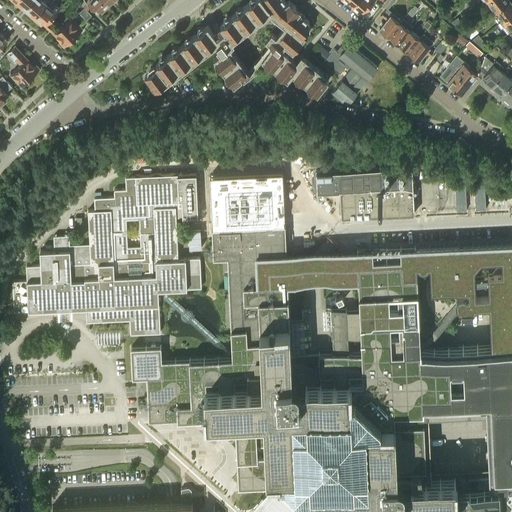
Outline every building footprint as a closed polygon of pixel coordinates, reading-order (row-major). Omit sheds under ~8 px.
[(15,0),(16,1),(15,3),(19,6),(21,5),(25,8),(31,0),(15,0)] [(31,0),(25,8),(29,12),(28,14),(32,18),(35,17),(47,3),(43,0),(31,0)] [(101,10),(108,4),(104,0),(88,0),(87,1),(86,2),(84,0),(76,0),(86,9),(91,5),(97,11),(100,9),(101,10)] [(251,0),(220,24),(221,25),(219,26),(216,22),(212,25),(215,29),(213,31),(208,23),(155,63),(157,66),(144,76),(151,84),(150,85),(154,90),(170,78),(217,42),(219,45),(216,47),(219,51),(213,56),(234,82),(242,76),(244,77),(251,72),(250,71),(251,70),(260,59),(285,80),(286,79),(290,74),(303,84),(305,82),(317,92),(329,79),(325,76),(327,74),(305,56),(307,54),(303,50),(301,53),(296,59),(282,48),(285,44),(293,51),(308,32),(306,30),(310,25),(309,21),(303,15),(305,13),(289,0),(286,2),(284,0),(251,0)] [(354,0),(352,4),(358,10),(360,8),(363,11),(372,0),(354,0)] [(382,3),(386,8),(388,9),(388,8),(394,0),(384,0),(382,3)] [(487,0),(495,10),(507,0),(487,0)] [(511,11),(511,2),(510,0),(507,0),(495,10),(502,19),(511,11)] [(47,3),(35,17),(41,23),(43,22),(51,29),(53,27),(53,26),(54,26),(49,21),(60,8),(59,7),(58,7),(55,5),(52,8),(47,3)] [(447,12),(448,13),(453,7),(448,3),(444,9),(441,13),(445,16),(447,12)] [(84,7),(79,12),(86,19),(91,15),(84,7)] [(379,26),(389,35),(400,21),(391,13),(392,12),(388,8),(388,9),(386,8),(380,15),(385,19),(379,26)] [(511,11),(502,19),(498,23),(501,27),(502,26),(507,33),(511,28),(511,11)] [(59,12),(54,18),(57,21),(62,15),(59,12)] [(55,28),(53,27),(51,29),(62,40),(60,41),(64,45),(82,29),(70,15),(68,14),(64,18),(67,20),(64,22),(63,21),(55,28)] [(410,29),(400,21),(389,35),(399,43),(410,29)] [(410,29),(399,43),(409,51),(420,37),(410,29)] [(459,41),(463,36),(458,32),(455,37),(459,41)] [(430,45),(420,37),(409,51),(419,59),(425,51),(430,55),(434,51),(429,46),(430,45)] [(489,47),(481,37),(475,41),(486,50),(489,47)] [(439,53),(447,43),(442,39),(434,49),(439,53)] [(333,90),(342,98),(343,99),(349,100),(367,77),(376,66),(349,43),(345,47),(342,44),(339,48),(342,51),(339,54),(353,66),(333,90)] [(33,65),(14,45),(7,52),(14,59),(16,58),(21,63),(10,73),(21,85),(23,82),(24,83),(37,71),(36,70),(39,68),(34,64),(33,65)] [(315,53),(325,61),(331,53),(321,45),(315,53)] [(476,46),(472,51),(478,57),(483,52),(476,46)] [(448,65),(469,82),(478,72),(469,65),(464,61),(456,55),(448,65)] [(486,81),(484,83),(490,87),(503,71),(498,67),(501,63),(496,59),(493,62),(487,70),(481,65),(477,71),(486,78),(485,80),(486,81)] [(487,70),(493,62),(488,59),(485,62),(483,61),(481,65),(487,70)] [(461,93),(469,82),(448,65),(450,67),(448,69),(446,68),(441,75),(448,80),(447,82),(461,93)] [(511,80),(511,78),(503,71),(490,87),(495,91),(497,89),(501,93),(511,80)] [(0,80),(0,103),(6,98),(5,97),(8,94),(2,87),(6,83),(3,78),(0,80)] [(511,80),(501,93),(506,97),(504,99),(510,103),(511,100),(511,80)] [(412,165),(338,169),(316,170),(317,190),(339,189),(340,217),(414,213),(412,165)] [(176,216),(198,215),(196,172),(177,173),(177,172),(135,174),(135,176),(125,176),(125,188),(113,189),(114,196),(94,197),(94,209),(88,209),(89,243),(70,244),(69,234),(53,235),(54,249),(40,250),(40,264),(26,265),(27,279),(13,280),(14,310),(86,306),(86,321),(129,319),(130,333),(160,332),(159,295),(161,295),(227,355),(227,356),(162,359),(161,345),(131,346),(132,376),(146,376),(148,419),(220,416),(235,415),(238,487),(268,485),(268,472),(281,472),(281,483),(278,484),(278,488),(282,492),(281,493),(281,494),(281,495),(281,496),(281,497),(281,498),(282,498),(283,499),(284,499),(285,500),(286,500),(287,499),(288,499),(289,498),(293,502),(298,502),(298,498),(309,497),(310,511),(297,511),(296,511),(511,511),(511,241),(416,246),(377,248),(357,249),(336,250),(332,250),(316,251),(286,252),(285,224),(211,227),(213,257),(227,257),(231,351),(164,291),(164,288),(201,287),(200,256),(178,257),(176,216)] [(485,208),(484,179),(474,180),(475,209),(485,208)] [(456,209),(466,209),(465,180),(455,180),(456,209)] [(186,486),(181,485),(182,496),(192,495),(192,491),(186,486)] [(171,502),(156,503),(56,508),(49,508),(49,511),(194,511),(193,510),(192,501),(171,502)]
